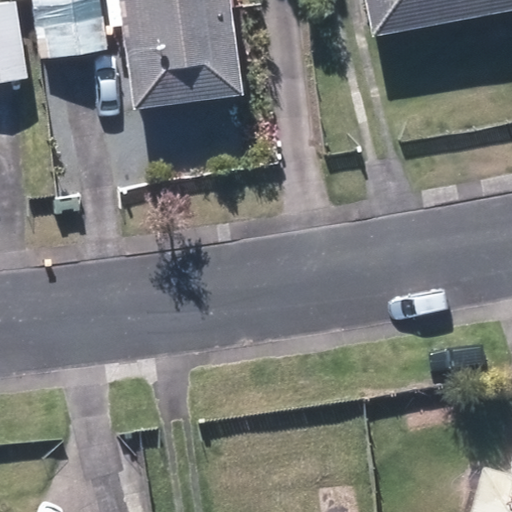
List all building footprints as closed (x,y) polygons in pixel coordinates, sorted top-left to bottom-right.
[(94,0),(36,0),(42,62),(100,57),(94,0)] [(162,147),(227,138),(209,0),(105,0),(120,118),(158,114),(162,147)] [(511,0),(376,0),(383,31),(511,5),(511,0)] [(3,6),(0,6),(0,85),(16,83),(3,6)] [(511,511),(511,464),(489,458),(474,511),(511,511)]
